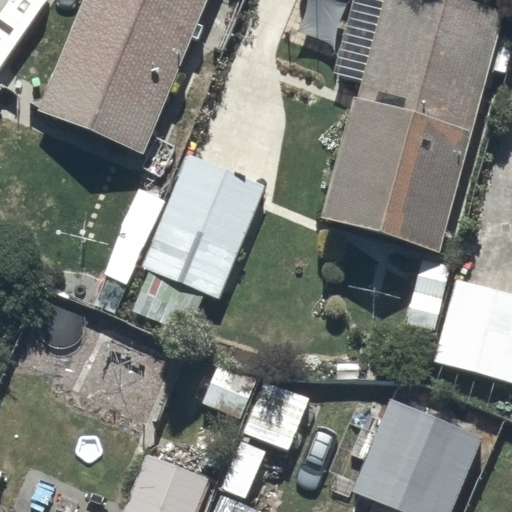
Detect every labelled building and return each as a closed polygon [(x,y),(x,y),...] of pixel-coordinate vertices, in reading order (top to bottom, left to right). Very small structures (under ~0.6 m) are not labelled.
[(86,7),(37,127),(143,170),(213,0),(81,0),(79,5),(86,7)] [(501,22),(411,0),(388,0),(388,2),(381,0),(354,0),(334,88),(358,94),(321,249),(421,273),(406,334),(434,341),(449,278),(438,275),(486,78),(501,82),(508,54),(494,51),(501,22)] [(265,197),(190,164),(139,280),(147,283),(128,326),(183,351),(203,307),(214,312),(265,197)] [(511,304),(457,288),(431,375),(511,398),(511,304)] [(392,404),(350,508),(359,511),(457,511),(486,441),(392,404)] [(144,458),(123,511),(198,511),(209,484),(144,458)]
